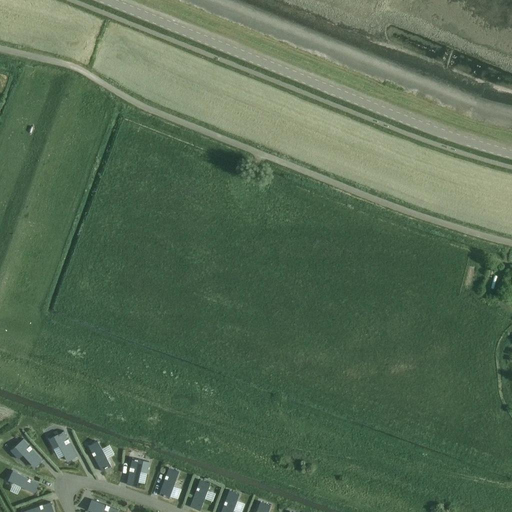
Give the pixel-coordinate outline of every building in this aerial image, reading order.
[(49,439),(48,439),(53,449),(54,449),(54,448),(59,445),(64,455),(67,461),(76,456),(76,457),(77,457),(70,443),(70,442),(69,442),(68,440),(69,439),(68,438),(68,439),(64,431),(63,431),(63,432),(62,433),(62,432),(58,434),(58,435),(49,439)] [(12,452),(20,461),(20,460),(24,456),(36,469),(43,462),(44,462),(34,451),(35,450),(34,450),(32,448),(31,447),(25,440),(24,441),(25,441),(16,449),(14,451),(13,452),(12,452)] [(89,445),(88,446),(92,453),(92,454),(92,453),(93,455),(93,456),(94,456),(102,471),(102,470),(105,468),(105,469),(108,467),(110,465),(106,458),(101,449),(97,441),(89,446),(89,445)] [(129,471),(126,484),(127,484),(137,486),(138,482),(140,471),(146,472),(146,473),(147,473),(149,462),(149,461),(149,462),(138,460),(135,459),(133,459),(133,458),(132,458),(130,467),(129,468),(130,468),(130,470),(129,470),(129,471)] [(169,468),(159,494),(159,495),(159,494),(163,495),(163,496),(166,497),(166,496),(169,497),(178,472),(169,468)] [(13,472),(9,479),(20,485),(19,485),(33,492),(34,493),(34,492),(38,484),(39,483),(13,472)] [(196,490),(190,507),(191,507),(191,506),(194,507),(197,508),(199,509),(202,503),(203,500),(203,498),(204,499),(204,498),(207,490),(210,483),(209,483),(201,480),(200,480),(197,487),(197,488),(197,490),(196,489),(196,490)] [(224,505),(220,511),(232,511),(233,510),(236,500),(239,494),(230,491),(230,490),(229,490),(225,501),(224,502),(225,502),(224,504),(223,504),(224,505)] [(92,500),(88,510),(93,511),(116,511),(117,510),(118,511),(118,510),(110,507),(110,506),(109,506),(109,507),(107,506),(107,505),(106,505),(91,499),(91,500),(92,500)] [(260,501),(256,511),(267,511),(270,505),(269,505),(260,502),(261,501),(260,501)] [(50,502),(23,511),(24,511),(52,511),(53,511),(50,503),(51,503),(50,502)]
